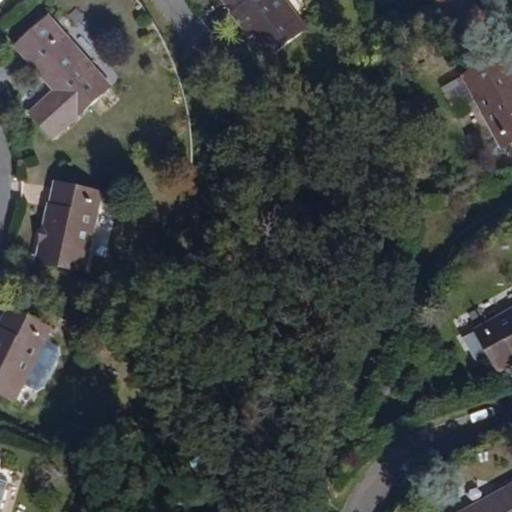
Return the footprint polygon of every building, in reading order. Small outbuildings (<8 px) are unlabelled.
[(19,0),(0,0),(0,19),(21,1),(19,0)] [(298,0),(237,0),(281,48),(314,17),(298,0)] [(118,101),(55,32),(24,61),(62,106),(41,127),(64,152),(118,101)] [(511,80),(506,70),(466,93),(507,163),(511,160),(511,80)] [(110,206),(65,197),(46,276),(91,287),(110,206)] [(64,349),(21,328),(0,372),(0,409),(30,424),(64,349)] [(511,330),(482,346),(503,387),(511,382),(511,330)] [(511,511),(511,500),(489,511),(511,511)]
